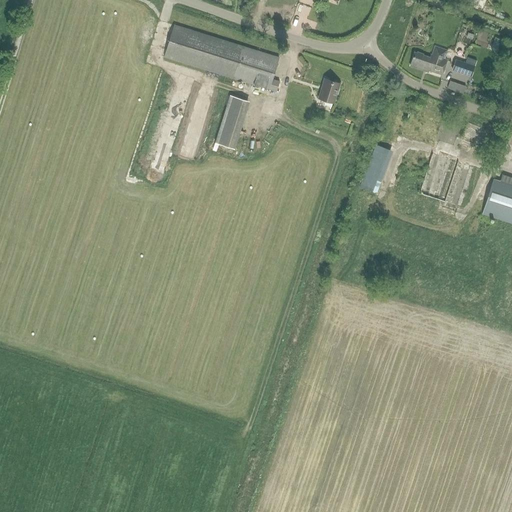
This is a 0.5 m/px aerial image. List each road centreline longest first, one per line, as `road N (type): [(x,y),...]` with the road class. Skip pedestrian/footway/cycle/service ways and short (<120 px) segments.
road 1 (tertiary): [(365,40),(315,44),(182,0)]
road 2 (tertiary): [(365,40),(416,85),(511,121)]
